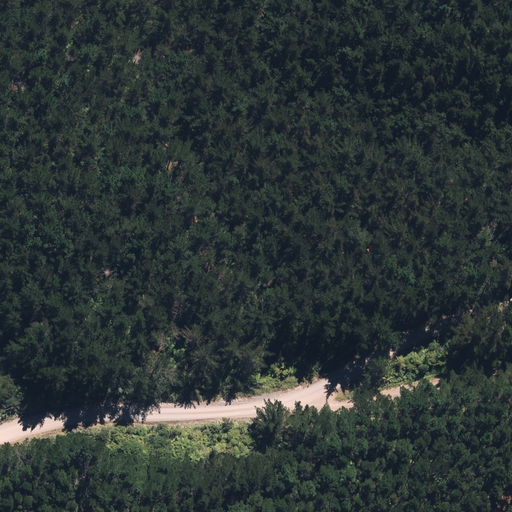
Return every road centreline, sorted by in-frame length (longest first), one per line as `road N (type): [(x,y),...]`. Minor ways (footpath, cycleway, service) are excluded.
road 1 (track): [(0,448),(84,422),(280,395),(380,352),(511,314)]
road 2 (track): [(280,395),(334,408),(476,376),(511,381)]
